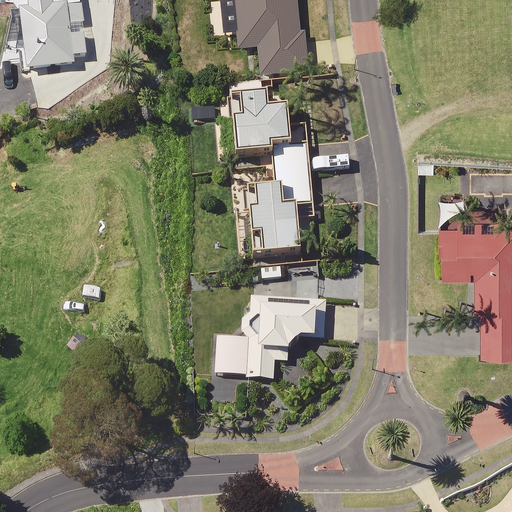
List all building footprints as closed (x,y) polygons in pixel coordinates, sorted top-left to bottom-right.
[(21,12),(29,73),(76,67),(69,6),(55,8),(54,0),(29,0),(31,11),(21,12)] [(220,0),(225,40),(237,38),(239,55),(259,53),(262,82),(311,77),(306,36),(303,36),(299,0),(220,0)] [(164,90),(165,55),(147,55),(146,89),(164,90)] [(272,115),(270,100),(244,103),(246,125),(238,126),(242,162),(273,158),(277,158),(276,151),(294,149),(291,113),(272,115)] [(214,108),(194,111),(195,123),(215,121),(214,108)] [(277,158),(273,158),(277,193),(284,192),(286,212),(299,211),(315,209),(309,147),(294,149),(276,151),(277,158)] [(286,212),(284,192),(277,193),(259,195),(261,216),(253,216),(256,241),(265,240),(268,262),(304,258),(299,211),(286,212)] [(511,362),(511,223),(458,224),(458,230),(441,230),(441,284),(475,284),(475,315),(481,315),(481,362),(511,362)] [(281,278),(279,265),(259,267),(261,280),(281,278)] [(326,344),(328,304),(253,299),(251,317),(244,324),(243,335),(249,342),(219,340),(216,380),(276,384),(277,365),(290,366),(290,356),(305,343),(326,344)]
